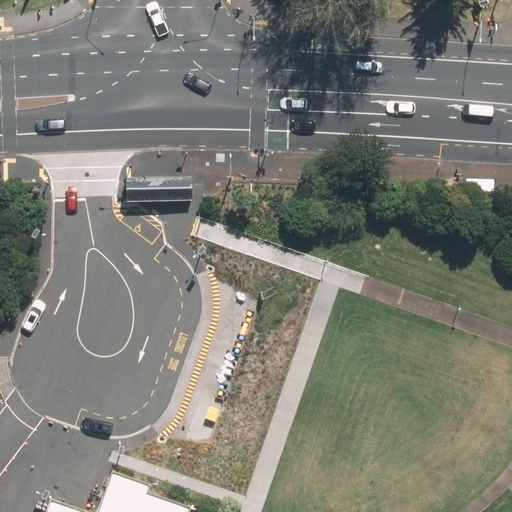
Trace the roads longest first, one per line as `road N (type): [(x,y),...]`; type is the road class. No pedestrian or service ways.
road 1 (primary): [(162,102),(511,117)]
road 2 (primary): [(162,102),(137,130),(0,136)]
road 3 (primary): [(0,72),(86,65),(133,78),(162,102)]
